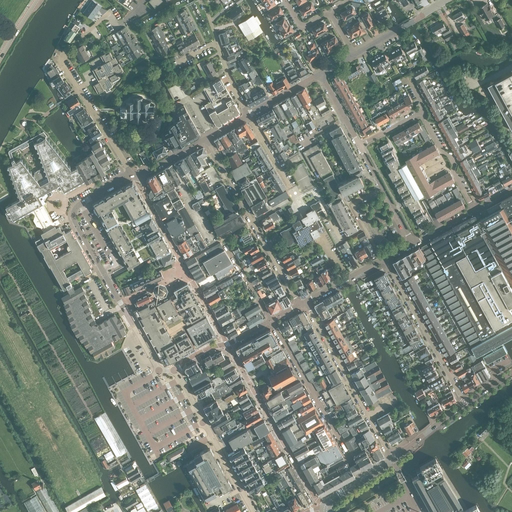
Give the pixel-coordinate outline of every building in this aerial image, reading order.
[(161,0),(149,0),(148,1),(155,8),(163,1),(161,0)] [(264,0),(262,1),(262,2),(264,6),(266,5),(268,8),(275,4),(274,1),(275,0),(264,0)] [(374,4),(379,13),(376,15),(380,22),(389,17),(380,0),(374,4)] [(98,10),(98,9),(100,6),(92,1),(84,13),(92,19),(96,13),(98,10)] [(308,1),(300,6),(302,8),(300,9),(303,15),(314,8),(311,3),(309,3),(308,1)] [(494,16),(491,11),(492,10),(490,6),(489,7),(487,4),(487,3),(486,4),(486,3),(483,5),(482,6),(482,5),(479,7),(479,8),(481,11),(479,12),(482,16),(483,15),(486,20),(494,16)] [(233,19),(234,20),(244,12),(240,7),(239,7),(238,5),(230,11),(231,13),(230,14),(231,16),(230,16),(232,20),(233,19)] [(268,14),(271,19),(283,13),(280,7),(278,8),(276,6),(268,11),(270,13),(268,14)] [(347,20),(350,18),(355,15),(354,13),(356,12),(352,7),(341,13),(344,19),(346,18),(347,20)] [(174,16),(177,22),(188,17),(188,16),(186,17),(185,16),(187,15),(184,10),(174,16)] [(460,22),(466,19),(461,11),(453,16),(456,22),(459,20),(460,22)] [(369,28),(374,25),(368,13),(362,16),(363,18),(361,19),(366,28),(368,27),(369,28)] [(263,32),(260,27),(253,16),(252,16),(244,21),(238,24),(240,27),(245,36),(248,40),(262,32),(263,32)] [(177,22),(178,25),(180,28),(190,23),(189,22),(190,21),(188,17),(177,22)] [(280,31),(290,25),(287,20),(286,21),(284,18),(276,23),(281,30),(280,31)] [(505,27),(500,18),(496,21),(500,29),(505,27)] [(354,24),(359,34),(365,31),(364,29),(366,28),(361,19),(362,21),(360,22),(359,21),(354,24)] [(435,32),(437,35),(442,32),(447,41),(454,37),(448,27),(446,28),(442,22),(432,27),(432,28),(432,29),(433,32),(434,32),(435,32)] [(157,23),(154,25),(156,27),(148,31),(151,36),(152,35),(153,37),(162,31),(159,25),(158,25),(157,23)] [(183,35),(185,34),(194,29),(192,25),(191,25),(190,23),(180,28),(183,35)] [(312,30),(315,35),(317,35),(318,37),(326,32),(325,30),(327,29),(324,23),(318,27),(317,25),(313,27),(313,29),(312,30)] [(76,33),(80,28),(78,26),(75,24),(71,29),(69,32),(64,39),(64,40),(66,42),(68,41),(69,40),(70,42),(76,33)] [(354,24),(354,25),(347,29),(351,37),(354,36),(355,37),(359,34),(354,24)] [(463,35),(468,32),(463,24),(458,27),(463,35)] [(293,30),(290,25),(280,31),(283,36),(284,36),(285,38),(292,34),(291,32),(293,30)] [(114,34),(117,39),(118,40),(127,34),(126,33),(127,32),(124,27),(114,34)] [(230,33),(229,30),(225,31),(226,32),(218,34),(220,39),(227,37),(227,34),(230,33)] [(154,38),(153,39),(155,43),(165,38),(163,35),(164,35),(164,34),(162,31),(153,37),(154,38)] [(127,34),(118,40),(121,45),(131,39),(129,35),(128,36),(127,34)] [(189,38),(195,48),(197,47),(196,45),(200,43),(195,35),(189,38)] [(337,47),(336,46),(339,44),(335,36),(327,41),(327,40),(333,50),(337,47)] [(124,50),(133,45),(135,44),(134,43),(136,42),(133,38),(132,39),(131,39),(121,45),(121,46),(124,44),(125,46),(122,47),(124,50)] [(165,38),(155,43),(157,46),(155,47),(157,50),(167,44),(165,42),(167,41),(165,38)] [(183,42),(188,50),(191,48),(192,50),(195,48),(189,38),(183,42)] [(310,50),(315,59),(320,56),(316,49),(314,50),(313,48),(316,47),(317,46),(313,38),(310,40),(312,43),(308,46),(310,50)] [(179,41),(175,43),(177,46),(181,52),(183,51),(184,52),(188,50),(183,42),(182,40),(180,42),(179,41)] [(231,46),(230,44),(222,47),(224,51),(232,48),(239,44),(237,40),(235,41),(236,44),(231,46)] [(327,53),(333,50),(327,40),(321,43),(322,44),(320,45),(324,52),(326,51),(327,53)] [(414,42),(410,45),(414,52),(417,50),(418,52),(421,57),(425,55),(422,49),(420,46),(417,48),(414,42)] [(135,44),(133,45),(124,50),(126,53),(128,52),(129,54),(139,48),(137,44),(135,45),(135,44)] [(163,55),(171,50),(167,44),(157,50),(159,53),(160,52),(163,55)] [(74,50),(78,56),(86,51),(82,45),(74,50)] [(410,45),(405,47),(409,54),(410,57),(415,54),(415,53),(414,53),(414,52),(410,45)] [(399,48),(399,47),(395,49),(402,61),(407,59),(405,56),(406,56),(404,53),(405,52),(403,50),(401,47),(400,47),(401,47),(399,48)] [(129,54),(131,57),(133,60),(141,55),(139,52),(141,50),(139,48),(129,54)] [(402,61),(395,49),(391,51),(392,52),(391,53),(390,53),(392,56),(393,59),(394,59),(396,62),(397,61),(398,64),(402,61)] [(308,53),(306,55),(309,62),(315,59),(310,50),(307,52),(308,53)] [(86,51),(78,56),(81,62),(89,58),(86,51)] [(100,56),(103,60),(104,63),(92,70),(98,80),(100,79),(101,81),(93,85),(98,93),(104,90),(105,89),(107,91),(110,89),(109,88),(112,87),(112,86),(114,85),(112,82),(119,79),(117,75),(123,72),(119,63),(118,64),(115,58),(113,59),(109,51),(100,56)] [(295,59),(294,59),(295,60),(294,61),(298,68),(303,65),(299,58),(298,59),(294,51),(291,53),(295,59)] [(237,53),(234,54),(227,57),(229,62),(236,59),(235,57),(238,56),(237,53)] [(377,55),(385,69),(386,68),(387,68),(388,67),(388,66),(389,66),(389,65),(390,64),(390,63),(391,62),(390,62),(385,53),(384,53),(384,54),(381,56),(380,54),(378,55),(377,55)] [(372,61),(373,64),(372,65),(375,69),(374,70),(376,74),(377,74),(378,71),(378,72),(381,71),(382,71),(382,70),(383,70),(384,70),(385,69),(377,55),(376,56),(375,57),(375,59),(372,61)] [(242,58),(238,61),(238,62),(241,66),(240,67),(242,70),(244,73),(243,73),(244,73),(247,71),(247,72),(248,71),(252,79),(258,75),(249,60),(247,61),(245,58),(243,59),(242,58)] [(204,60),(197,64),(201,72),(205,70),(209,77),(211,80),(218,76),(216,73),(210,61),(206,63),(204,60)] [(292,84),(300,80),(292,64),(284,68),(289,77),(288,77),(292,84)] [(52,76),(54,79),(57,77),(56,75),(59,73),(56,68),(55,68),(51,65),(48,69),(49,70),(47,71),(51,77),(52,76)] [(356,65),(346,71),(350,78),(354,76),(357,75),(356,74),(359,73),(359,72),(360,72),(360,73),(363,71),(361,68),(359,65),(356,66),(356,65)] [(304,66),(301,68),(306,77),(310,74),(309,73),(308,72),(310,71),(308,69),(307,70),(306,68),(305,66),(304,66)] [(423,67),(413,73),(414,74),(414,75),(415,77),(416,77),(417,78),(417,79),(427,73),(426,73),(429,72),(426,66),(423,67)] [(301,68),(297,70),(298,72),(301,79),(306,77),(301,68)] [(273,95),(278,92),(269,75),(265,69),(260,72),(263,76),(264,76),(268,84),(267,85),(273,95)] [(511,72),(488,85),(511,128),(511,129),(511,72)] [(369,76),(373,82),(377,80),(374,73),(369,76)] [(331,79),(334,84),(344,79),(341,74),(331,79)] [(50,82),(49,82),(53,88),(58,85),(63,82),(64,81),(60,75),(54,79),(53,80),(50,82)] [(251,79),(250,80),(252,83),(254,82),(256,85),(259,84),(262,82),(258,75),(255,77),(251,79)] [(279,78),(284,88),(290,85),(284,75),(279,78)] [(230,96),(220,78),(203,88),(210,101),(213,106),(230,96)] [(277,81),(274,83),(279,92),(284,88),(279,78),(276,79),(277,81)] [(344,79),(334,84),(336,88),(335,89),(336,90),(347,85),(344,79)] [(419,88),(426,84),(430,82),(429,80),(425,82),(423,80),(416,83),(419,88)] [(251,85),(250,84),(249,81),(245,83),(238,87),(240,91),(251,85)] [(59,87),(57,88),(58,90),(65,98),(71,94),(69,91),(71,90),(65,83),(64,83),(63,82),(58,85),(59,87)] [(421,92),(428,89),(427,86),(431,84),(430,82),(426,84),(419,88),(421,92)] [(340,95),(350,91),(347,85),(336,90),(337,92),(338,91),(340,95)] [(424,97),(431,93),(435,91),(434,89),(432,86),(428,89),(421,92),(424,97)] [(252,95),(248,87),(240,91),(242,94),(243,93),(246,99),(245,100),(249,107),(256,103),(252,95)] [(296,93),(306,110),(310,107),(307,102),(311,100),(305,88),(296,93)] [(257,92),(262,100),(268,97),(263,89),(257,92)] [(342,101),(343,102),(353,97),(350,91),(340,95),(343,100),(342,101)] [(427,103),(434,99),(433,98),(437,96),(436,93),(435,91),(431,93),(424,97),(427,103)] [(257,92),(252,95),(256,103),(262,100),(257,92)] [(408,94),(403,96),(404,98),(405,99),(410,108),(413,106),(411,102),(413,102),(409,96),(408,94)] [(296,95),(291,97),(299,113),(300,114),(302,113),(302,112),(301,111),(298,106),(301,104),(296,95)] [(240,113),(230,96),(213,106),(210,101),(204,105),(216,126),(240,113)] [(322,96),(314,101),(318,108),(326,103),(322,96)] [(438,96),(434,99),(427,103),(429,107),(436,103),(440,101),(438,96)] [(73,97),(65,102),(67,104),(68,103),(70,105),(69,106),(71,109),(67,111),(70,116),(73,114),(82,108),(80,105),(81,104),(76,97),(74,99),(73,97)] [(153,114),(153,105),(150,105),(150,102),(142,102),(142,97),(133,98),(133,102),(125,102),(125,106),(120,107),(120,110),(120,113),(126,113),(126,117),(132,117),(132,121),(133,121),(142,121),(145,121),(148,121),(148,117),(150,117),(150,114),(153,114)] [(284,100),(279,102),(287,118),(291,115),(294,114),(297,112),(290,98),(289,97),(284,100)] [(347,107),(356,103),(353,97),(343,102),(343,104),(345,103),(347,107)] [(405,110),(410,108),(405,99),(399,103),(404,112),(406,112),(405,110)] [(440,101),(436,103),(429,107),(431,111),(439,108),(443,105),(440,101)] [(278,103),(273,106),(274,108),(280,120),(282,118),(286,125),(289,124),(287,120),(286,117),(278,103)] [(348,112),(349,114),(359,109),(356,103),(347,107),(349,112),(348,112)] [(403,113),(404,112),(399,103),(393,106),(398,115),(402,112),(403,113)] [(200,135),(183,105),(177,108),(178,110),(177,111),(179,116),(174,119),(173,118),(172,119),(185,143),(200,135)] [(394,117),(398,115),(393,106),(387,109),(392,119),(394,118),(394,117)] [(83,108),(82,108),(73,114),(77,120),(77,121),(81,128),(93,120),(89,115),(86,110),(85,111),(83,108)] [(439,108),(431,111),(434,116),(446,110),(444,108),(440,110),(439,108)] [(272,109),(255,118),(256,119),(261,128),(271,122),(273,125),(279,122),(273,110),(272,109)] [(353,119),(362,114),(359,109),(349,114),(350,116),(351,115),(353,119)] [(379,112),(384,122),(389,119),(386,113),(387,113),(386,110),(381,113),(380,111),(379,112)] [(444,117),(443,115),(445,114),(447,112),(446,110),(434,116),(437,121),(444,117)] [(374,120),(376,119),(379,125),(384,122),(379,112),(377,113),(378,114),(373,117),(374,120)] [(355,124),(355,126),(365,120),(362,114),(353,119),(356,124),(355,124)] [(444,119),(438,123),(440,128),(452,122),(450,119),(449,117),(448,117),(444,119)] [(185,143),(172,119),(164,132),(165,133),(163,134),(166,140),(167,140),(169,144),(168,144),(172,150),(174,149),(177,148),(176,148),(178,147),(185,144),(185,143)] [(357,127),(360,131),(368,126),(365,120),(355,126),(356,128),(357,127)] [(311,121),(306,124),(309,130),(315,127),(311,121)] [(452,122),(440,128),(443,132),(454,126),(459,123),(458,121),(454,123),(453,123),(452,122)] [(92,122),(82,128),(84,131),(87,129),(90,133),(92,137),(88,140),(91,144),(101,138),(99,135),(102,133),(95,124),(94,124),(92,122)] [(245,123),(235,128),(241,137),(242,136),(242,137),(241,138),(242,141),(244,140),(245,141),(248,139),(253,136),(254,136),(247,123),(246,122),(245,123)] [(263,131),(269,141),(270,143),(274,140),(276,139),(276,138),(279,136),(282,141),(288,138),(279,122),(273,125),(269,127),(263,131)] [(413,125),(417,132),(420,131),(426,141),(430,139),(427,135),(428,135),(424,128),(422,125),(420,126),(418,122),(413,125)] [(466,125),(458,130),(460,133),(469,128),(467,124),(466,125)] [(412,135),(417,132),(413,125),(408,128),(412,135)] [(344,229),(348,235),(358,230),(356,226),(354,227),(353,224),(354,224),(352,219),(351,220),(350,218),(351,218),(349,213),(347,214),(346,212),(348,212),(346,207),(344,208),(343,206),(345,205),(342,201),(340,197),(339,196),(338,195),(342,193),(343,195),(363,185),(359,177),(361,176),(362,177),(364,176),(362,174),(362,172),(361,170),(363,169),(361,165),(359,166),(358,164),(360,163),(345,134),(343,135),(342,134),(344,133),(340,126),(329,132),(331,135),(332,134),(333,137),(331,139),(347,170),(349,169),(350,172),(351,171),(353,175),(355,173),(356,176),(338,185),(333,174),(323,179),(333,199),(329,202),(331,204),(332,203),(336,209),(335,210),(339,215),(338,216),(342,222),(341,222),(345,228),(344,229)] [(368,126),(360,131),(362,135),(362,136),(366,134),(372,131),(369,126),(368,126)] [(454,126),(443,132),(445,137),(457,130),(454,126)] [(226,133),(233,143),(239,154),(243,151),(244,152),(248,149),(241,140),(240,138),(241,138),(234,128),(226,133)] [(403,131),(407,138),(408,140),(413,137),(412,135),(408,128),(403,131)] [(456,130),(445,137),(448,141),(455,137),(457,136),(456,133),(457,132),(456,130)] [(408,140),(407,138),(403,131),(398,133),(403,142),(408,140)] [(51,192),(60,186),(63,192),(84,180),(85,180),(77,167),(75,168),(73,169),(70,171),(70,170),(71,170),(70,168),(70,166),(68,166),(67,164),(67,162),(65,162),(64,161),(64,158),(62,158),(61,157),(61,155),(59,154),(58,153),(58,151),(56,150),(55,149),(55,147),(53,147),(52,145),(52,143),(50,143),(49,142),(49,139),(47,139),(45,137),(47,136),(43,132),(32,138),(29,140),(23,143),(10,150),(9,150),(9,151),(9,152),(8,152),(8,153),(11,160),(13,164),(9,165),(8,166),(7,168),(9,169),(10,171),(9,173),(11,174),(11,175),(10,177),(12,178),(13,180),(12,182),(14,183),(15,184),(14,186),(16,187),(16,189),(15,191),(17,192),(18,193),(17,195),(19,196),(20,199),(5,207),(7,210),(5,212),(7,216),(10,215),(13,220),(25,213),(27,217),(33,214),(34,216),(33,220),(37,226),(41,227),(43,232),(46,231),(55,226),(57,225),(60,223),(58,219),(53,222),(48,213),(43,204),(39,198),(49,193),(49,194),(50,194),(52,193),(51,192)] [(226,133),(222,136),(219,138),(224,148),(225,147),(226,149),(226,148),(230,154),(236,150),(233,146),(232,143),(226,133)] [(403,142),(398,133),(393,136),(398,145),(403,142)] [(274,141),(271,144),(273,148),(280,144),(279,142),(282,141),(279,136),(276,138),(276,139),(274,140),(274,141)] [(457,141),(455,137),(448,141),(451,146),(462,140),(461,139),(457,141)] [(222,151),(225,150),(223,148),(222,145),(218,138),(214,140),(214,142),(217,148),(218,147),(220,150),(221,149),(222,151)] [(280,144),(273,148),(276,153),(282,149),(283,150),(289,146),(291,145),(290,142),(289,139),(286,141),(287,144),(282,147),(280,144)] [(476,139),(469,143),(472,148),(479,144),(476,139)] [(462,140),(451,146),(453,151),(460,147),(459,145),(463,142),(462,140)] [(488,153),(498,147),(494,141),(485,147),(488,153)] [(110,167),(107,163),(110,162),(99,142),(91,146),(93,149),(91,149),(93,152),(86,156),(87,157),(81,160),(81,161),(75,164),(77,167),(85,180),(86,183),(105,173),(103,171),(110,167)] [(167,153),(161,142),(155,145),(157,149),(152,151),(156,159),(167,153)] [(380,147),(378,148),(380,152),(382,152),(384,155),(382,156),(386,164),(388,163),(390,167),(385,169),(386,169),(386,170),(388,173),(388,174),(390,177),(390,178),(392,177),(394,181),(398,188),(400,193),(399,194),(403,201),(402,201),(403,202),(405,205),(405,206),(407,205),(409,208),(411,212),(412,212),(418,223),(417,224),(420,228),(422,227),(429,223),(418,203),(416,199),(418,198),(401,166),(394,154),(393,152),(391,149),(388,143),(380,147)] [(410,164),(402,168),(417,196),(420,194),(421,195),(425,193),(441,220),(469,204),(456,180),(435,143),(407,158),(410,164)] [(331,170),(321,151),(322,151),(318,144),(303,152),(305,157),(313,171),(316,169),(317,170),(320,176),(331,170)] [(472,148),(474,153),(481,149),(479,144),(472,148)] [(253,150),(256,154),(263,150),(260,145),(259,146),(259,145),(253,149),(253,150)] [(460,147),(453,151),(456,156),(467,149),(465,145),(460,147)] [(281,162),(289,157),(288,154),(286,155),(285,152),(290,149),(289,146),(283,150),(284,151),(277,155),(281,162)] [(206,163),(203,158),(208,155),(203,147),(199,149),(196,151),(191,154),(194,158),(199,167),(206,163)] [(150,161),(145,152),(142,148),(138,151),(141,156),(140,157),(144,164),(150,161)] [(467,149),(456,156),(458,160),(465,157),(465,156),(467,155),(466,153),(468,151),(467,149)] [(263,150),(256,154),(254,156),(255,158),(257,157),(259,160),(266,155),(263,150)] [(477,159),(484,155),(488,153),(486,150),(475,155),(476,157),(474,158),(475,160),(477,159)] [(242,162),(236,152),(227,158),(233,168),(239,164),(240,165),(242,164),(242,163),(242,162)] [(191,157),(190,155),(184,158),(192,171),(192,170),(195,175),(194,175),(194,176),(195,175),(204,193),(210,190),(197,167),(191,157)] [(260,166),(269,161),(266,155),(259,160),(257,161),(260,166)] [(177,162),(174,163),(181,174),(186,183),(188,181),(185,175),(183,176),(182,174),(190,169),(183,158),(180,160),(178,161),(177,162)] [(468,161),(466,158),(459,162),(462,167),(473,161),(472,159),(468,161)] [(262,165),(260,166),(261,168),(262,168),(264,171),(266,170),(273,166),(269,161),(262,165)] [(462,167),(464,171),(476,165),(473,161),(462,167)] [(230,171),(236,181),(252,172),(246,162),(242,164),(240,165),(230,171)] [(172,165),(165,169),(174,186),(181,183),(172,165)] [(467,176),(478,170),(476,165),(464,171),(467,176)] [(502,168),(501,168),(502,169),(503,171),(504,172),(506,177),(506,176),(510,183),(511,182),(511,175),(511,174),(510,169),(506,171),(505,166),(502,168)] [(267,178),(277,173),(273,167),(266,172),(268,175),(266,176),(267,178)] [(165,168),(156,173),(161,184),(162,183),(166,192),(174,188),(175,188),(174,186),(165,169),(165,168)] [(502,169),(499,171),(501,174),(499,175),(502,179),(505,186),(510,183),(506,176),(506,177),(504,172),(503,171),(502,169)] [(476,177),(481,174),(478,170),(467,176),(470,181),(477,178),(476,177)] [(161,184),(156,173),(146,178),(146,181),(150,188),(150,190),(148,194),(151,200),(152,200),(153,200),(153,201),(157,199),(158,200),(168,195),(166,192),(162,183),(161,184)] [(280,178),(277,173),(267,178),(268,180),(271,179),(272,182),(280,178)] [(246,176),(238,181),(239,184),(239,185),(240,186),(241,186),(241,187),(243,186),(244,188),(257,181),(255,178),(249,182),(246,176)] [(477,178),(470,181),(472,186),(484,180),(487,178),(486,176),(478,180),(477,178)] [(274,185),(272,186),(273,188),(283,183),(280,178),(272,182),(274,185)] [(485,182),(484,180),(472,186),(475,190),(483,186),(482,184),(485,182)] [(93,205),(94,207),(129,269),(150,257),(152,261),(170,253),(168,248),(169,247),(165,242),(162,236),(159,230),(149,236),(148,234),(147,235),(145,232),(137,236),(133,231),(130,233),(129,230),(134,227),(139,225),(138,224),(134,227),(133,225),(137,223),(138,223),(137,223),(150,216),(151,216),(151,215),(149,212),(148,211),(147,208),(146,208),(147,208),(144,203),(145,203),(144,203),(142,199),(142,198),(141,198),(141,197),(139,193),(139,192),(138,193),(138,192),(138,191),(137,190),(136,189),(137,189),(136,188),(134,185),(133,182),(132,181),(132,182),(129,183),(127,185),(126,185),(124,186),(123,187),(122,187),(117,190),(116,190),(116,191),(114,192),(113,192),(111,193),(110,193),(110,194),(105,197),(105,196),(104,197),(103,198),(99,200),(98,201),(93,203),(92,204),(93,205)] [(241,190),(241,191),(250,206),(263,199),(266,197),(257,181),(244,188),(242,189),(241,190)] [(283,183),(273,188),(275,190),(277,189),(279,192),(286,188),(283,183)] [(483,186),(475,190),(475,191),(479,199),(480,199),(481,199),(491,194),(496,191),(495,189),(490,191),(489,189),(495,185),(494,183),(485,188),(484,185),(483,186)] [(214,227),(218,235),(231,228),(245,220),(227,188),(225,189),(223,185),(215,189),(227,210),(226,211),(229,215),(213,224),(214,227)] [(174,188),(166,192),(168,195),(171,199),(172,202),(176,209),(176,208),(179,213),(176,215),(179,221),(180,220),(183,218),(186,224),(188,223),(189,226),(188,227),(194,224),(189,215),(184,205),(180,198),(174,188)] [(194,193),(197,199),(203,196),(199,189),(194,193)] [(272,207),(289,197),(286,191),(268,201),(272,207)] [(158,200),(153,203),(156,209),(157,209),(159,211),(162,217),(166,215),(167,214),(168,216),(170,219),(176,215),(179,213),(176,208),(176,209),(168,213),(165,207),(164,206),(166,205),(165,203),(171,199),(168,195),(158,200)] [(511,195),(501,201),(502,201),(487,209),(489,214),(483,217),(483,218),(474,223),(473,221),(476,220),(476,219),(476,218),(476,217),(475,217),(475,216),(474,216),(473,216),(452,228),(453,228),(430,241),(430,242),(421,246),(429,261),(426,263),(472,347),(477,357),(482,354),(484,356),(483,356),(487,363),(507,352),(503,345),(502,343),(511,337),(511,195)] [(256,216),(268,209),(263,199),(250,206),(256,216)] [(198,201),(197,202),(192,205),(195,211),(196,211),(201,208),(198,201)] [(293,225),(280,232),(288,246),(297,240),(298,242),(299,244),(300,245),(305,242),(308,241),(313,238),(319,234),(317,230),(319,229),(320,228),(323,227),(320,221),(322,220),(325,218),(327,217),(326,216),(320,206),(321,206),(319,201),(318,201),(314,203),(313,204),(311,205),(312,208),(313,209),(307,213),(308,215),(309,217),(309,218),(305,220),(307,222),(305,223),(305,224),(302,225),(299,220),(292,223),(292,224),(293,225)] [(264,219),(261,221),(264,225),(263,225),(263,227),(264,229),(265,229),(266,229),(274,224),(273,221),(272,220),(275,219),(278,217),(275,212),(269,215),(269,216),(267,218),(264,219)] [(170,219),(164,222),(172,235),(182,230),(183,230),(187,228),(188,227),(189,226),(188,223),(186,224),(183,218),(180,220),(179,221),(176,215),(170,219)] [(134,227),(129,230),(130,233),(133,231),(137,236),(145,232),(147,235),(148,234),(156,230),(158,228),(151,217),(144,221),(140,224),(141,225),(140,225),(139,225),(134,227)] [(188,227),(187,228),(191,236),(195,234),(199,232),(197,229),(194,224),(188,227)] [(84,273),(85,275),(92,272),(89,268),(92,266),(71,229),(65,233),(64,230),(62,231),(59,226),(56,228),(55,226),(46,231),(43,232),(41,234),(45,240),(37,245),(40,250),(41,250),(44,256),(49,267),(50,266),(64,290),(66,295),(74,290),(71,285),(69,281),(68,279),(72,277),(74,277),(78,275),(79,273),(83,271),(84,273)] [(173,236),(171,237),(172,237),(175,244),(176,244),(184,240),(191,236),(187,228),(183,230),(182,230),(183,231),(180,232),(173,236)] [(248,231),(242,234),(240,236),(245,243),(253,239),(251,235),(248,231)] [(367,237),(363,231),(357,235),(360,240),(367,237)] [(195,234),(197,238),(179,249),(182,253),(196,245),(199,250),(207,246),(199,232),(195,234)] [(176,244),(179,249),(197,238),(195,234),(191,236),(184,240),(176,244)] [(199,263),(202,261),(224,249),(220,242),(207,250),(195,256),(199,263)] [(340,245),(336,247),(338,251),(344,247),(347,251),(347,252),(349,256),(346,258),(350,266),(357,263),(352,255),(349,249),(345,242),(343,243),(343,244),(340,245)] [(375,253),(370,243),(364,247),(369,257),(371,256),(371,257),(372,257),(373,257),(374,257),(374,256),(374,255),(374,254),(375,253)] [(249,252),(251,255),(259,250),(256,244),(251,247),(250,245),(243,249),(245,254),(249,252)] [(193,253),(198,250),(196,245),(182,253),(184,258),(193,253)] [(363,247),(354,252),(359,261),(361,261),(363,260),(364,258),(363,258),(367,255),(363,247)] [(394,261),(403,277),(412,272),(411,271),(425,263),(423,260),(426,259),(423,254),(425,254),(422,248),(420,249),(419,247),(394,261)] [(224,249),(202,261),(199,263),(198,263),(189,268),(197,282),(232,262),(224,249)] [(260,252),(253,256),(249,258),(251,262),(249,264),(250,266),(257,262),(257,261),(263,258),(260,252)] [(313,260),(311,262),(313,265),(315,264),(318,262),(324,259),(325,259),(321,252),(317,255),(319,257),(313,260)] [(160,258),(157,259),(160,267),(164,265),(171,262),(173,261),(175,260),(176,258),(175,256),(173,256),(171,253),(160,258)] [(290,256),(289,253),(281,257),(284,263),(291,259),(294,257),(293,254),(290,256)] [(186,261),(188,265),(189,268),(198,263),(199,263),(195,256),(186,261)] [(298,258),(285,265),(286,267),(287,270),(288,269),(288,270),(301,263),(298,258)] [(257,267),(259,270),(268,266),(267,265),(268,264),(266,262),(264,260),(259,263),(259,261),(257,262),(250,266),(252,269),(257,267)] [(197,282),(202,290),(213,284),(219,281),(220,282),(238,272),(232,262),(197,282)] [(321,265),(318,267),(319,269),(319,270),(322,274),(326,282),(332,279),(330,275),(332,274),(329,269),(324,271),(322,267),(321,265)] [(296,267),(289,271),(292,277),(299,273),(298,270),(300,269),(298,266),(296,267)] [(272,273),(271,272),(272,272),(271,269),(270,270),(269,268),(259,273),(262,278),(272,273)] [(164,279),(160,271),(133,284),(133,285),(131,286),(133,291),(136,290),(136,291),(144,287),(152,284),(160,280),(164,279)] [(385,272),(372,279),(375,284),(388,277),(385,272)] [(277,278),(274,273),(264,279),(267,284),(277,278)] [(321,274),(315,277),(319,285),(325,282),(321,274)] [(404,280),(407,285),(416,280),(413,275),(404,280)] [(208,297),(207,298),(207,299),(209,303),(210,304),(210,305),(213,309),(221,304),(220,303),(223,302),(237,294),(247,288),(248,288),(242,277),(239,278),(234,281),(228,285),(223,288),(219,290),(217,291),(208,296),(208,297)] [(231,277),(216,286),(219,290),(223,288),(234,281),(231,278),(231,277)] [(391,282),(388,277),(375,284),(378,289),(391,282)] [(280,284),(277,279),(267,285),(270,290),(280,284)] [(293,283),(297,291),(302,289),(300,287),(303,285),(299,279),(293,283)] [(306,281),(305,281),(306,283),(310,291),(316,288),(311,280),(307,282),(306,281)] [(416,280),(407,285),(410,290),(419,285),(416,280)] [(393,287),(391,282),(378,289),(381,294),(393,287)] [(138,319),(162,362),(164,365),(195,348),(183,326),(205,314),(187,283),(174,291),(175,294),(169,297),(169,296),(156,304),(154,300),(137,309),(137,308),(133,310),(138,319)] [(203,292),(207,298),(208,297),(208,296),(219,290),(216,286),(215,285),(203,292)] [(419,285),(410,290),(412,294),(421,289),(419,285)] [(96,324),(96,323),(89,311),(90,310),(87,304),(88,303),(85,297),(86,297),(82,291),(84,290),(81,286),(74,290),(66,295),(61,297),(64,303),(63,304),(67,310),(65,311),(69,317),(68,317),(71,323),(70,324),(77,337),(78,336),(82,342),(83,342),(86,348),(87,347),(91,353),(92,352),(95,358),(99,356),(101,358),(112,352),(110,350),(114,347),(111,341),(113,340),(126,333),(124,329),(126,328),(120,317),(118,319),(115,314),(98,324),(98,323),(96,324)] [(127,286),(121,289),(124,296),(131,293),(127,286)] [(163,293),(164,290),(163,287),(160,286),(157,287),(156,290),(157,293),(160,294),(163,293)] [(281,286),(273,290),(275,294),(277,292),(279,296),(277,297),(278,300),(281,298),(280,296),(285,294),(281,286)] [(396,292),(393,287),(381,294),(383,299),(396,292)] [(250,294),(247,288),(237,294),(240,300),(250,294)] [(303,298),(309,294),(306,289),(303,291),(302,289),(297,291),(301,298),(303,298)] [(421,289),(412,294),(415,299),(424,294),(421,289)] [(338,302),(344,299),(339,291),(334,294),(338,302)] [(396,292),(386,298),(389,303),(399,297),(396,292)] [(150,300),(153,298),(152,295),(149,296),(148,294),(145,295),(138,298),(136,300),(137,302),(134,303),(136,306),(138,305),(139,306),(151,301),(150,300)] [(221,304),(213,309),(215,313),(233,303),(240,300),(237,294),(223,302),(220,303),(221,304)] [(334,294),(329,297),(333,305),(338,302),(334,294)] [(424,294),(415,299),(417,304),(426,299),(424,294)] [(290,303),(286,296),(281,298),(278,300),(283,309),(290,305),(290,303)] [(323,300),(328,308),(333,305),(329,297),(323,300)] [(402,302),(399,297),(389,303),(392,308),(402,302)] [(277,298),(271,302),(277,312),(280,310),(280,309),(282,308),(277,298)] [(417,304),(420,309),(429,304),(426,299),(417,304)] [(331,316),(329,313),(322,300),(315,305),(314,306),(321,319),(325,317),(327,319),(331,317),(331,316)] [(273,313),(277,312),(271,302),(265,305),(271,314),(273,313)] [(392,308),(389,309),(392,314),(404,307),(402,302),(392,308)] [(215,313),(218,318),(224,314),(225,315),(230,312),(229,311),(232,310),(231,308),(234,307),(233,303),(215,313)] [(231,322),(223,327),(229,338),(238,333),(247,328),(263,319),(266,317),(261,310),(258,304),(244,313),(245,314),(235,320),(231,322)] [(420,309),(423,313),(432,308),(429,304),(420,309)] [(231,312),(219,319),(222,325),(234,318),(236,317),(241,315),(240,314),(246,311),(243,305),(242,305),(237,308),(231,311),(231,312)] [(404,307),(392,314),(395,319),(407,312),(404,307)] [(423,313),(425,318),(434,313),(432,308),(423,313)] [(301,312),(298,314),(307,331),(312,328),(309,322),(304,313),(301,312)] [(407,312),(395,319),(397,324),(410,317),(407,312)] [(425,318),(428,323),(437,318),(434,313),(425,318)] [(298,314),(293,317),(302,333),(302,332),(304,331),(302,327),(304,326),(298,314)] [(206,316),(190,325),(186,327),(197,347),(212,339),(212,338),(213,338),(216,336),(214,331),(206,316)] [(293,317),(289,319),(293,327),(296,325),(297,328),(297,329),(300,334),(302,333),(293,317)] [(333,319),(324,324),(327,329),(339,322),(337,317),(333,319)] [(410,317),(397,324),(400,329),(413,322),(410,317)] [(428,323),(431,327),(440,322),(437,318),(428,323)] [(287,320),(282,323),(289,335),(290,334),(289,333),(293,330),(287,320)] [(339,322),(327,329),(330,333),(339,328),(342,326),(339,322)] [(413,322),(400,329),(403,334),(416,327),(413,322)] [(431,327),(433,332),(442,327),(440,322),(431,327)] [(282,323),(278,325),(281,332),(285,331),(288,336),(289,335),(282,323)] [(416,327),(403,334),(406,339),(418,332),(416,327)] [(433,332),(436,337),(445,332),(442,327),(433,332)] [(330,333),(332,338),(341,333),(339,328),(330,333)] [(270,329),(257,336),(235,348),(242,360),(259,351),(263,348),(266,355),(280,347),(278,343),(277,341),(276,338),(275,338),(270,329)] [(307,340),(316,335),(313,330),(304,335),(307,340)] [(418,332),(406,339),(406,340),(409,338),(411,343),(421,337),(418,332)] [(436,337),(439,342),(448,337),(445,332),(436,337)] [(332,338),(335,343),(346,336),(344,337),(341,333),(332,338)] [(307,346),(318,340),(316,335),(307,340),(309,344),(307,346)] [(335,343),(337,348),(349,341),(346,336),(335,343)] [(421,337),(411,343),(414,348),(424,342),(421,337)] [(439,342),(441,346),(450,341),(448,337),(439,342)] [(291,349),(297,345),(293,339),(288,342),(291,349)] [(309,351),(321,344),(318,340),(307,346),(309,351)] [(337,348),(340,352),(352,346),(349,341),(337,348)] [(441,346),(444,351),(453,346),(450,341),(441,346)] [(312,356),(324,349),(321,344),(309,351),(312,356)] [(340,352),(343,357),(354,351),(352,346),(340,352)] [(417,352),(420,358),(429,353),(430,353),(426,346),(426,347),(417,352)] [(444,351),(447,356),(456,351),(453,346),(444,351)] [(315,360),(317,359),(326,354),(324,349),(312,356),(315,360)] [(276,391),(291,383),(296,380),(295,378),(296,377),(294,374),(295,373),(291,365),(286,356),(282,350),(265,360),(264,360),(266,362),(270,370),(271,373),(267,375),(274,388),(275,388),(276,391)] [(210,355),(203,359),(208,368),(225,358),(221,351),(211,357),(210,355)] [(264,360),(265,360),(263,358),(260,352),(260,353),(259,351),(242,360),(247,370),(255,366),(256,368),(266,362),(264,360)] [(343,357),(346,362),(355,357),(352,352),(355,351),(354,351),(343,357)] [(317,365),(329,359),(326,354),(317,359),(320,363),(317,365)] [(363,362),(369,358),(367,354),(361,357),(363,362)] [(425,361),(426,364),(434,360),(431,354),(420,360),(422,363),(425,361)] [(459,360),(456,354),(449,358),(452,364),(459,360)] [(467,357),(471,363),(472,365),(477,362),(473,354),(467,357)] [(223,369),(232,364),(229,357),(219,363),(223,369)] [(320,370),(332,363),(329,359),(317,365),(320,370)] [(354,369),(359,366),(363,364),(361,361),(359,362),(357,359),(346,365),(349,370),(353,368),(354,369)] [(472,366),(474,371),(475,371),(475,370),(480,368),(484,365),(481,360),(472,366)] [(356,371),(351,374),(360,390),(361,392),(368,404),(377,398),(391,391),(391,390),(389,387),(390,387),(389,385),(377,364),(376,364),(374,361),(364,367),(362,364),(360,366),(359,366),(356,368),(358,370),(356,371)] [(189,365),(187,366),(186,367),(185,367),(185,368),(185,369),(185,370),(186,371),(187,373),(190,378),(202,371),(199,366),(196,362),(194,363),(194,362),(189,365)] [(460,362),(453,366),(456,371),(463,367),(463,366),(464,366),(462,363),(461,364),(460,362)] [(323,375),(334,368),(332,363),(320,370),(323,375)] [(422,370),(425,376),(436,370),(432,364),(430,365),(428,363),(423,366),(424,369),(422,370)] [(484,365),(480,368),(486,379),(490,376),(484,365)] [(472,366),(467,369),(469,372),(469,373),(469,374),(475,384),(480,381),(475,371),(474,371),(472,366)] [(198,397),(206,393),(210,391),(212,389),(214,388),(224,382),(225,383),(239,375),(234,367),(194,389),(198,397)] [(480,368),(475,370),(481,381),(486,379),(480,368)] [(469,372),(467,369),(458,374),(460,377),(469,372)] [(335,370),(325,375),(332,387),(340,382),(340,380),(341,379),(335,370)] [(435,378),(439,376),(436,370),(425,376),(428,381),(430,380),(431,382),(436,380),(435,378)] [(194,389),(210,380),(205,371),(189,380),(194,389)] [(212,389),(213,392),(215,394),(218,393),(220,396),(231,389),(231,388),(235,386),(236,387),(242,383),(241,381),(242,381),(241,379),(239,375),(225,383),(224,382),(214,388),(212,389)] [(464,378),(470,389),(475,387),(472,380),(470,381),(468,376),(464,378)] [(324,391),(328,389),(322,377),(317,380),(323,390),(324,391)] [(445,383),(442,377),(428,385),(415,392),(419,399),(426,395),(424,391),(429,388),(430,389),(432,387),(433,389),(445,383)] [(465,392),(466,392),(470,389),(464,378),(463,379),(466,383),(462,385),(465,392)] [(312,383),(313,383),(318,392),(323,390),(317,380),(312,383)] [(300,381),(286,388),(290,395),(302,388),(303,387),(300,381)] [(341,382),(340,382),(332,387),(328,389),(324,391),(321,392),(330,408),(336,404),(336,405),(349,398),(349,397),(350,397),(350,396),(349,395),(349,394),(349,393),(348,393),(347,393),(346,393),(346,392),(344,387),(343,387),(343,386),(344,386),(344,385),(343,383),(342,382),(341,382)] [(234,395),(232,396),(231,394),(224,398),(227,402),(231,400),(234,398),(236,397),(247,390),(245,385),(244,386),(241,387),(240,386),(235,390),(232,391),(234,395)] [(260,393),(265,401),(273,396),(272,395),(270,396),(269,394),(272,393),(271,391),(272,390),(269,386),(268,386),(267,385),(262,388),(264,392),(260,393)] [(285,407),(308,395),(307,394),(309,393),(304,386),(303,387),(290,395),(284,398),(273,404),(274,406),(269,408),(272,415),(285,408),(285,407)] [(456,400),(453,393),(451,391),(445,394),(446,394),(451,403),(456,400)] [(273,396),(265,401),(268,407),(273,404),(284,398),(280,392),(273,396)] [(246,393),(237,398),(236,397),(234,398),(231,400),(233,405),(237,403),(238,405),(249,398),(246,393)] [(446,397),(441,400),(445,407),(451,403),(446,394),(444,395),(446,397)] [(294,410),(295,410),(311,401),(308,395),(285,407),(285,408),(286,407),(289,413),(294,410)] [(428,397),(437,413),(442,410),(439,402),(436,404),(431,396),(428,397)] [(431,416),(437,413),(428,397),(428,398),(429,399),(428,399),(429,400),(426,401),(430,407),(427,409),(431,416)] [(342,408),(353,402),(351,398),(344,402),(345,404),(341,406),(342,408)] [(240,404),(242,407),(244,410),(253,405),(250,399),(240,404)] [(211,421),(220,416),(224,414),(223,412),(216,400),(203,407),(210,420),(211,421)] [(295,419),(295,418),(302,414),(315,407),(311,401),(295,410),(294,411),(295,411),(276,422),(280,428),(283,426),(295,419)] [(356,406),(353,402),(342,408),(343,410),(344,410),(346,412),(349,410),(356,406)] [(258,410),(255,405),(242,412),(240,413),(243,417),(244,418),(246,418),(258,410)] [(272,415),(274,419),(275,421),(289,413),(286,407),(285,408),(272,415)] [(305,435),(315,429),(324,424),(315,407),(302,414),(295,418),(305,435)] [(345,417),(344,418),(346,422),(347,422),(347,421),(349,420),(349,419),(356,415),(358,414),(355,408),(345,413),(347,416),(345,417)] [(117,457),(125,452),(127,451),(105,412),(94,418),(117,457)] [(227,412),(224,414),(220,416),(221,417),(211,422),(211,423),(212,422),(214,427),(231,418),(227,412)] [(244,420),(243,421),(246,426),(247,426),(262,417),(261,416),(259,412),(244,420)] [(381,428),(392,422),(388,413),(377,419),(381,428)] [(340,433),(358,423),(357,422),(363,419),(360,414),(349,420),(347,421),(347,422),(346,422),(336,427),(340,433)] [(305,435),(295,418),(295,419),(283,426),(284,429),(282,431),(289,444),(297,440),(306,435),(305,435)] [(233,419),(222,426),(221,424),(213,428),(217,435),(225,431),(236,424),(233,419)] [(234,451),(243,445),(270,431),(264,420),(247,430),(228,441),(234,451)] [(358,434),(361,432),(368,428),(364,421),(357,425),(354,427),(354,426),(349,429),(353,436),(358,434)] [(410,423),(403,427),(408,434),(414,431),(412,428),(415,427),(412,422),(410,423)] [(315,429),(312,431),(319,444),(322,450),(335,444),(324,424),(315,429)] [(391,424),(382,429),(385,434),(392,430),(391,428),(393,427),(391,424)] [(486,425),(478,432),(481,436),(489,429),(486,425)] [(371,434),(369,429),(360,434),(362,439),(357,442),(358,442),(371,434)] [(274,438),(270,431),(243,445),(248,453),(255,449),(274,438)] [(397,431),(395,432),(394,431),(386,435),(390,444),(401,438),(397,431)] [(374,439),(371,434),(358,442),(359,444),(361,449),(369,445),(368,442),(374,439)] [(350,450),(359,445),(354,436),(345,441),(350,450)] [(289,445),(291,448),(292,450),(293,450),(306,443),(302,437),(290,444),(289,445)] [(258,455),(277,444),(274,438),(255,449),(258,455)] [(312,448),(317,445),(314,441),(307,445),(306,444),(293,452),(294,452),(296,456),(295,456),(296,456),(306,451),(309,449),(312,448)] [(375,441),(367,446),(370,452),(378,447),(377,444),(375,441)] [(281,450),(277,444),(258,455),(262,461),(281,450)] [(296,456),(298,460),(299,462),(299,463),(310,457),(313,455),(313,456),(322,450),(319,444),(317,445),(312,448),(309,449),(306,451),(296,456)] [(299,463),(302,468),(311,483),(322,477),(324,476),(321,471),(327,468),(329,466),(329,467),(337,462),(336,460),(342,456),(335,444),(322,450),(313,456),(313,455),(310,457),(299,463)] [(243,446),(228,455),(231,461),(232,461),(239,473),(238,473),(242,480),(246,486),(245,486),(249,492),(264,484),(243,446)] [(384,457),(379,447),(371,452),(370,452),(367,446),(364,448),(365,450),(369,458),(373,456),(376,461),(384,457)] [(186,452),(183,447),(167,456),(170,461),(186,452)] [(214,454),(211,449),(209,447),(200,452),(200,453),(194,456),(195,459),(183,466),(203,501),(222,490),(223,491),(232,486),(227,479),(225,476),(220,467),(221,466),(217,460),(216,460),(215,457),(213,454),(214,454)] [(468,447),(463,452),(466,456),(470,453),(471,454),(473,453),(471,451),(472,451),(474,449),(472,447),(469,449),(468,447)] [(360,470),(372,463),(369,458),(365,450),(353,457),(354,459),(356,463),(357,464),(360,470)] [(107,460),(114,456),(111,451),(104,454),(107,460)] [(274,457),(261,465),(266,473),(272,469),(275,473),(285,467),(285,468),(290,465),(287,459),(283,453),(282,453),(281,454),(274,457)] [(104,468),(108,466),(102,456),(99,458),(101,461),(104,468)] [(412,475),(411,476),(412,478),(412,479),(415,485),(417,488),(419,491),(421,494),(430,511),(455,511),(461,508),(462,507),(461,506),(443,477),(442,476),(439,472),(440,471),(442,470),(436,459),(435,458),(419,468),(420,468),(420,469),(416,472),(412,475)] [(322,477),(311,483),(318,496),(320,495),(321,495),(352,478),(352,477),(353,477),(354,477),(354,476),(353,474),(355,473),(360,470),(357,464),(356,463),(351,466),(349,467),(347,463),(329,473),(327,468),(321,471),(324,476),(322,477)] [(132,465),(125,469),(127,474),(127,475),(132,483),(142,477),(137,468),(135,470),(132,465)] [(303,489),(305,488),(292,465),(291,465),(285,468),(278,472),(282,477),(276,481),(281,489),(289,485),(290,487),(291,486),(295,493),(300,490),(300,491),(303,489)] [(111,478),(121,473),(119,469),(109,475),(111,478)] [(127,480),(125,476),(114,482),(117,486),(127,480)] [(41,487),(41,486),(37,480),(31,483),(35,490),(41,487)] [(148,511),(155,511),(160,510),(145,484),(136,490),(148,511)] [(59,511),(44,485),(41,486),(41,487),(35,490),(48,511),(59,511)] [(305,488),(303,489),(300,491),(300,490),(295,493),(291,486),(290,487),(294,494),(295,493),(304,508),(305,508),(305,507),(305,508),(308,506),(308,505),(308,506),(311,504),(312,504),(313,503),(313,502),(313,501),(312,501),(313,501),(311,498),(310,498),(311,497),(309,494),(308,495),(308,494),(309,494),(307,491),(306,491),(307,491),(305,488)] [(101,487),(65,507),(68,511),(76,511),(89,505),(106,495),(101,487)] [(290,511),(287,506),(284,507),(283,506),(280,507),(273,494),(270,495),(274,503),(278,511),(280,509),(281,511),(290,511)] [(29,511),(46,511),(36,495),(24,502),(29,511)] [(294,497),(287,501),(293,511),(297,510),(297,509),(299,507),(297,502),(294,497)] [(136,498),(125,505),(127,508),(138,502),(136,498)] [(175,511),(169,500),(163,503),(168,511),(175,511)]
